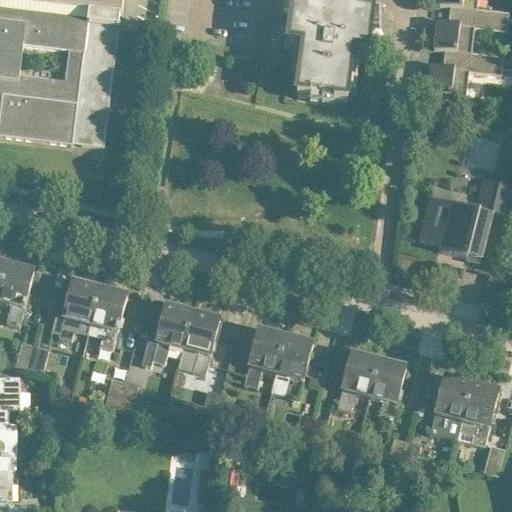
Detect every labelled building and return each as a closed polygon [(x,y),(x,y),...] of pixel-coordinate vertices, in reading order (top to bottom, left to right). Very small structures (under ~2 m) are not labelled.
[(0,0),(0,139),(72,149),(73,144),(81,145),(81,148),(104,151),(119,31),(120,31),(123,0),(0,0)] [(440,0),(439,10),(450,11),(451,11),(477,14),(477,13),(478,0),(440,0)] [(296,50),(296,56),(293,81),(294,81),(294,80),(299,80),(297,101),(347,107),(350,86),(355,87),(355,88),(356,88),(360,58),(363,58),(365,58),(368,59),(370,47),(379,47),(379,40),(380,40),(380,17),(286,6),(281,28),(279,35),(277,34),(277,35),(289,38),(288,49),(296,50)] [(433,54),(445,55),(471,58),(471,57),(474,32),(506,36),(508,17),(477,13),(477,14),(451,11),(450,11),(449,27),(437,26),(433,54)] [(431,70),(428,98),(466,102),(469,76),(501,80),(502,73),(511,74),(511,62),(471,57),(471,58),(445,55),(443,71),(431,70)] [(415,117),(412,141),(427,143),(430,119),(415,117)] [(492,214),(508,218),(511,201),(511,190),(484,183),(479,203),(481,204),(478,215),(446,207),(442,222),(426,218),(420,243),(441,249),(439,254),(466,261),(467,258),(480,262),(492,214)] [(7,268),(0,295),(0,305),(12,308),(7,328),(19,331),(34,275),(7,268)] [(56,316),(51,339),(73,345),(75,335),(88,338),(90,329),(99,292),(73,285),(64,320),(57,318),(57,316),(56,316)] [(90,329),(88,338),(102,342),(100,352),(113,355),(127,299),(99,292),(90,329)] [(147,346),(141,369),(150,371),(151,365),(166,369),(171,350),(184,353),(193,317),(166,309),(156,348),(147,346)] [(193,317),(184,353),(198,357),(193,376),(205,379),(220,324),(193,317)] [(258,333),(244,389),(259,393),(263,374),(277,377),(286,341),(258,333)] [(277,377),(272,396),(286,400),(299,403),(313,347),(286,341),(277,377)] [(21,347),(14,375),(28,379),(35,351),(21,347)] [(35,351),(28,379),(41,382),(48,354),(35,351)] [(351,357),(337,413),(352,417),(356,398),(370,401),(379,364),(351,357)] [(379,364),(370,401),(384,405),(379,424),(392,427),(406,371),(379,364)] [(0,428),(8,428),(9,413),(19,413),(20,382),(0,381),(0,428)] [(444,381),(430,437),(444,441),(457,444),(459,437),(462,425),(472,388),(444,381)] [(111,384),(104,411),(119,413),(126,387),(111,384)] [(126,387),(119,413),(132,414),(135,403),(139,391),(126,387)] [(462,425),(459,437),(473,440),(472,448),(484,451),(499,395),(472,388),(462,425)] [(208,396),(202,420),(216,424),(222,400),(208,396)] [(222,400),(216,424),(229,427),(231,419),(235,403),(222,400)] [(300,420),(293,448),(308,451),(315,424),(300,420)] [(315,424),(308,451),(320,455),(328,427),(315,424)] [(0,428),(0,474),(11,474),(15,474),(16,429),(8,428),(0,428)] [(395,443),(387,470),(401,474),(408,446),(395,443)] [(408,446),(401,474),(415,478),(422,450),(408,446)] [(491,450),(484,477),(498,480),(504,454),(491,450)] [(227,468),(224,492),(235,494),(238,469),(227,468)] [(0,474),(0,511),(23,511),(11,503),(11,474),(0,474)]
